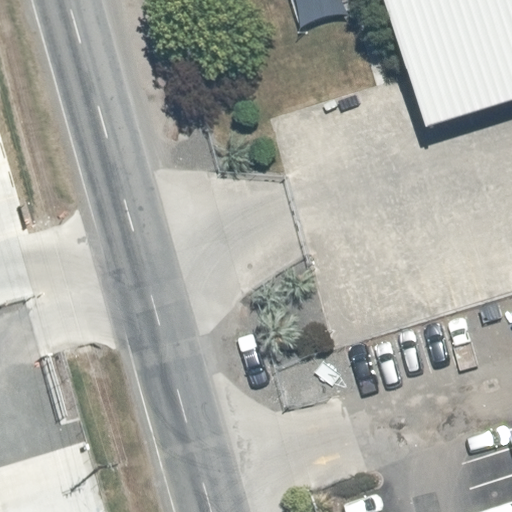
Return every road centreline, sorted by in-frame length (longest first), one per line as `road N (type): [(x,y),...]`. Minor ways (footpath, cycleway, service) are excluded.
road 1 (unclassified): [(215,511),(72,0)]
road 2 (unknown): [(511,198),(156,300)]
road 3 (unknown): [(468,511),(468,444),(511,379)]
